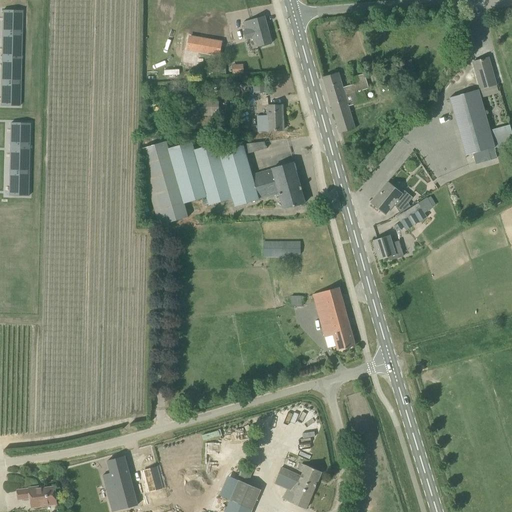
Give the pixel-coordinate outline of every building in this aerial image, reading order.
[(0,106),(16,107),(18,10),(0,9),(0,106)] [(272,43),(267,24),(265,16),(243,22),(248,39),(252,38),(253,42),(256,41),(258,47),(272,43)] [(223,42),(225,33),(215,32),(214,40),(190,35),(188,48),(199,51),(198,53),(219,57),(222,42),(223,42)] [(473,62),(480,89),(497,84),(489,58),(473,62)] [(405,73),(410,71),(411,75),(416,73),(411,60),(407,61),(408,63),(403,65),(405,73)] [(234,64),(235,72),(245,72),(245,64),(234,64)] [(343,88),(338,73),(323,78),(326,87),(340,132),(355,128),(349,106),(359,103),(355,92),(365,90),(369,88),(365,74),(353,78),(355,84),(343,88)] [(254,93),(257,93),(268,92),(267,78),(253,79),(254,93)] [(495,148),(490,131),(478,90),(451,97),(467,155),(495,148)] [(258,119),(283,118),(282,105),(267,106),(268,116),(258,116),(258,119)] [(283,130),(283,118),(258,119),(258,128),(269,128),(269,131),(283,130)] [(6,123),(5,196),(25,197),(26,123),(6,123)] [(495,148),(511,142),(511,131),(510,125),(490,131),(495,148)] [(168,149),(166,141),(143,148),(149,169),(165,223),(187,216),(184,204),(207,198),(210,206),(233,199),(235,207),(280,194),(301,187),(301,186),(300,187),(294,163),(294,162),(252,174),(243,145),(219,152),(217,143),(194,150),(191,142),(168,149)] [(497,157),(495,151),(489,152),(491,159),(497,157)] [(402,194),(387,182),(371,202),(386,214),(394,204),(400,213),(410,207),(408,203),(413,197),(404,190),(402,194)] [(284,209),(305,203),(301,189),(302,189),(301,187),(280,194),(284,209)] [(397,232),(401,230),(405,227),(407,230),(428,217),(424,212),(432,207),(427,198),(398,217),(401,222),(397,224),(394,226),(397,232)] [(9,212),(7,308),(26,309),(29,212),(9,212)] [(392,243),(390,235),(373,240),(379,260),(389,257),(390,260),(404,256),(399,241),(392,243)] [(263,241),(263,257),(291,258),(291,255),(300,255),(300,241),(263,241)] [(355,345),(350,326),(339,287),(312,295),(322,327),(325,337),(334,335),(335,341),(338,350),(355,345)] [(291,305),(303,305),(303,295),(291,295),(291,305)] [(112,511),(137,505),(125,456),(107,461),(110,473),(103,475),(112,511)] [(301,476),(297,474),(281,467),(274,483),(287,488),(283,499),(306,509),(322,472),(306,465),(302,464),(299,471),(303,472),(301,476)] [(159,472),(157,467),(144,470),(150,492),(163,488),(159,472)] [(241,477),(251,480),(254,471),(245,468),(241,477)] [(230,500),(252,510),(261,490),(239,480),(230,500)] [(31,508),(57,505),(54,487),(45,488),(44,486),(29,488),(29,489),(17,490),(18,499),(30,498),(31,508)] [(161,492),(151,495),(154,507),(165,504),(161,492)]
